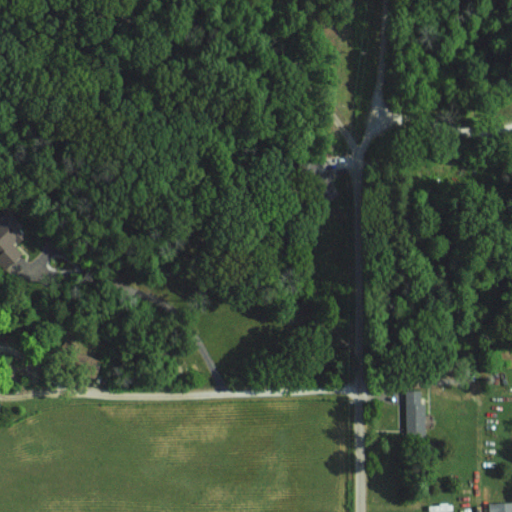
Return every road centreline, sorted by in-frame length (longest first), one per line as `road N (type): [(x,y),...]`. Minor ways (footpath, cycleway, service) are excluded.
road 1 (residential): [(473,511),(467,377),(220,393),(46,391)]
road 2 (residential): [(252,0),(358,153),(357,511)]
